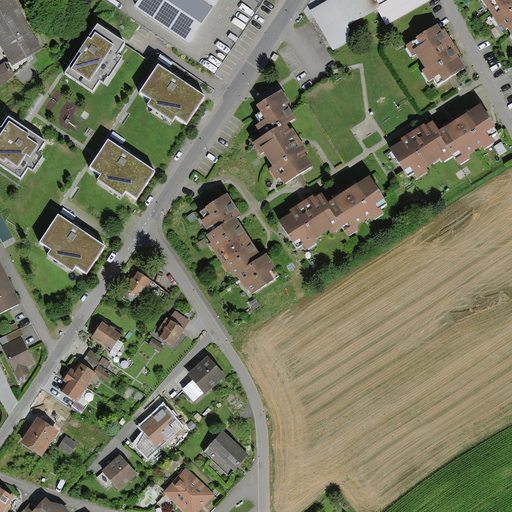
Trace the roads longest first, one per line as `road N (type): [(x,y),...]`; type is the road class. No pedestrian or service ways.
road 1 (residential): [(141,230),(249,382),(264,477)]
road 2 (residential): [(295,0),(141,230)]
road 3 (residential): [(141,230),(0,440)]
road 4 (residential): [(448,0),(511,127)]
